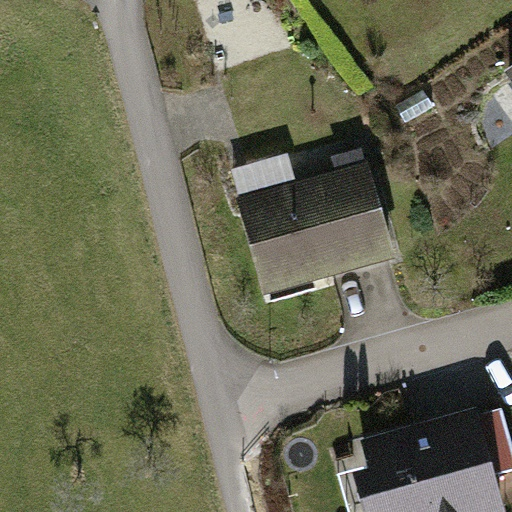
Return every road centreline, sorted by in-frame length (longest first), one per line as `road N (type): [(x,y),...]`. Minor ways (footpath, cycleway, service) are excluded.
road 1 (residential): [(226,408),(111,0)]
road 2 (residential): [(511,321),(226,408)]
